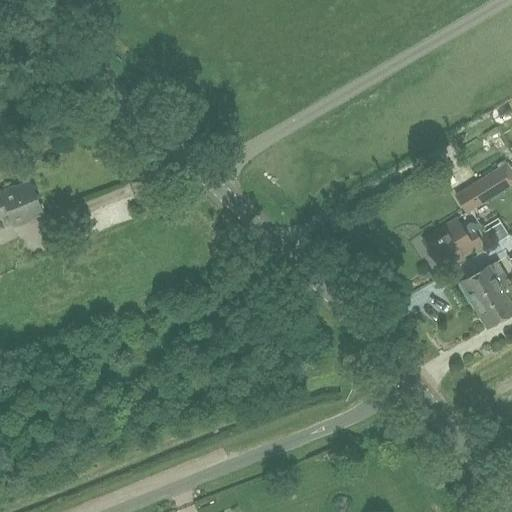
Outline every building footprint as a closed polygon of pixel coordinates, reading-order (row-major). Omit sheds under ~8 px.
[(496,192),(495,190),(509,182),(500,168),(493,158),(480,166),(486,175),(455,195),(466,212),(496,192)] [(42,213),(29,181),(13,188),(13,186),(0,191),(0,219),(2,218),(4,224),(11,221),(13,225),(42,213)] [(468,237),(456,218),(422,239),(440,268),(482,242),(475,232),(468,237)] [(510,283),(496,261),(489,265),(488,265),(460,282),(473,304),(502,287),(502,288),(510,283)] [(511,291),(511,287),(510,283),(502,288),(502,287),(473,304),(487,327),(511,311),(511,293),(511,292),(511,291)]
